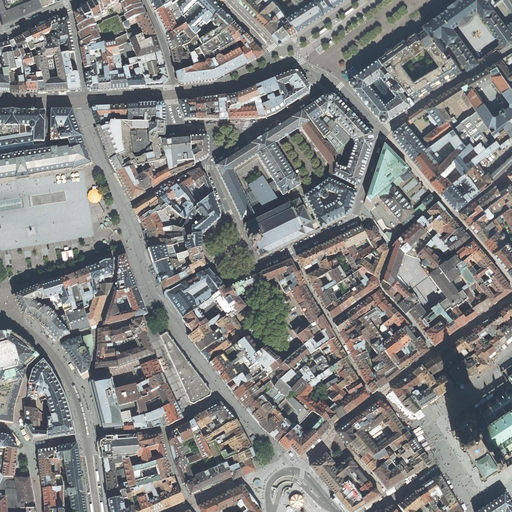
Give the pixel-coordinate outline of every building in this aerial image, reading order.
[(45,7),(41,0),(0,0),(0,17),(3,25),(45,7)] [(105,15),(103,10),(99,0),(94,0),(95,0),(93,1),(91,2),(91,1),(92,3),(87,5),(88,6),(93,20),(105,15)] [(99,0),(103,10),(107,8),(107,7),(111,5),(111,4),(114,3),(114,1),(117,0),(99,0)] [(125,15),(127,21),(145,14),(144,14),(138,0),(119,0),(121,3),(120,4),(125,15)] [(155,13),(168,5),(165,0),(149,0),(150,2),(155,13)] [(168,9),(177,29),(186,25),(196,34),(199,31),(196,28),(206,18),(209,22),(210,21),(220,11),(209,0),(179,0),(172,6),(168,9)] [(239,0),(240,1),(255,16),(272,0),(239,0)] [(260,21),(264,25),(274,15),(270,11),(273,8),(277,12),(281,9),(274,0),(272,0),(255,16),(260,21)] [(288,17),(289,19),(296,28),(298,30),(338,4),(344,0),(291,0),(293,1),(288,4),(291,8),(288,10),(291,14),(287,17),(288,17)] [(498,50),(498,51),(505,46),(511,42),(511,34),(505,26),(494,10),(486,0),(456,0),(447,7),(448,7),(434,17),(423,25),(425,28),(435,40),(438,37),(442,35),(448,43),(457,56),(463,64),(468,70),(479,63),(485,59),(485,58),(485,57),(488,55),(488,54),(487,53),(482,57),(481,58),(480,58),(478,58),(477,57),(475,58),(458,35),(458,34),(457,34),(453,28),(459,23),(460,24),(462,23),(464,22),(466,21),(468,19),(469,18),(471,16),(471,15),(471,14),(477,9),(482,16),(482,17),(483,17),(500,40),(498,41),(498,43),(498,45),(497,46),(494,49),(491,50),(492,52),(495,50),(496,49),(497,49),(498,50)] [(511,20),(505,26),(511,34),(511,0),(497,0),(495,2),(493,0),(486,0),(494,10),(495,8),(494,7),(503,0),(511,12),(511,20)] [(166,36),(177,29),(168,9),(172,6),(171,3),(168,5),(155,13),(158,19),(163,29),(166,36)] [(87,46),(102,42),(96,26),(93,20),(88,6),(87,7),(83,8),(83,10),(78,13),(74,14),(75,16),(76,19),(75,19),(75,20),(77,19),(78,21),(79,25),(76,26),(80,48),(87,47),(87,46)] [(285,14),(281,9),(277,12),(276,14),(284,24),(292,35),(295,33),(298,30),(296,28),(289,19),(285,21),(285,20),(284,19),(283,19),(281,18),(285,14)] [(212,32),(199,40),(203,47),(220,36),(219,35),(234,23),(226,16),(220,11),(210,21),(213,24),(212,24),(212,25),(214,27),(215,27),(216,27),(218,29),(213,32),(212,32)] [(127,21),(122,24),(125,30),(126,33),(127,34),(129,40),(142,35),(144,42),(155,37),(156,37),(151,26),(146,14),(145,14),(127,21)] [(268,28),(272,33),(284,24),(276,14),(274,15),(264,25),(268,28)] [(125,30),(122,24),(127,21),(125,15),(119,17),(117,15),(102,21),(102,23),(96,26),(102,42),(103,42),(104,41),(103,40),(113,36),(114,39),(118,37),(117,34),(125,30)] [(368,23),(370,26),(379,21),(377,18),(368,23)] [(56,21),(52,23),(51,31),(57,30),(59,38),(57,38),(60,55),(74,52),(71,37),(69,21),(66,19),(61,20),(56,21)] [(33,29),(29,32),(29,33),(33,42),(32,43),(33,46),(45,42),(44,36),(50,33),(51,31),(52,23),(39,27),(33,29)] [(190,53),(194,68),(204,65),(206,62),(206,61),(208,59),(209,60),(210,60),(210,58),(220,52),(229,47),(231,46),(235,44),(231,38),(237,33),(240,30),(237,26),(234,23),(219,35),(220,36),(203,47),(190,53)] [(272,33),(280,41),(282,41),(286,38),(287,38),(289,37),(289,36),(292,35),(284,24),(272,33)] [(186,25),(177,29),(166,36),(169,44),(171,51),(181,47),(183,46),(187,44),(189,43),(197,36),(196,35),(186,25)] [(391,47),(385,51),(386,52),(384,54),(379,58),(384,64),(392,74),(395,78),(398,81),(401,84),(414,100),(418,98),(420,97),(420,98),(429,93),(428,92),(433,89),(434,89),(443,84),(442,83),(447,80),(448,81),(456,76),(456,75),(459,73),(462,71),(459,67),(463,64),(457,56),(453,58),(446,49),(447,48),(438,37),(435,40),(425,28),(417,34),(415,32),(408,36),(409,38),(405,41),(404,39),(392,48),(391,47)] [(51,40),(57,38),(59,38),(57,30),(51,31),(50,33),(51,40)] [(241,38),(245,35),(245,34),(243,32),(241,30),(240,30),(237,33),(241,38)] [(26,35),(22,36),(29,48),(30,52),(33,59),(38,58),(37,53),(35,49),(33,46),(32,43),(33,42),(29,33),(26,35)] [(240,51),(247,64),(251,62),(255,59),(247,47),(253,42),(249,38),(245,35),(241,38),(237,33),(231,38),(235,44),(240,40),(245,48),(240,51)] [(130,41),(129,40),(127,34),(115,40),(117,47),(130,41)] [(344,48),(355,38),(352,34),(341,44),(344,48)] [(157,42),(155,37),(144,42),(142,35),(129,40),(130,41),(136,58),(144,56),(144,57),(154,54),(154,53),(160,51),(157,42)] [(19,52),(29,48),(22,36),(18,38),(14,40),(19,52)] [(187,44),(183,46),(187,54),(189,53),(190,53),(203,47),(199,40),(197,36),(189,43),(187,44)] [(37,53),(38,58),(42,74),(45,93),(57,93),(68,92),(65,75),(60,55),(57,38),(51,40),(52,45),(47,46),(45,42),(33,46),(35,49),(40,48),(41,52),(37,53)] [(120,89),(128,89),(125,77),(124,71),(123,68),(121,62),(117,47),(115,40),(114,39),(104,42),(108,66),(111,90),(120,89)] [(23,94),(27,93),(25,74),(22,62),(21,57),(19,52),(14,40),(11,41),(9,42),(11,47),(12,49),(13,53),(15,62),(17,70),(17,72),(18,76),(18,81),(20,94),(23,94)] [(0,55),(1,56),(2,56),(7,54),(5,48),(11,47),(9,42),(1,44),(0,44),(0,55)] [(105,91),(111,90),(108,66),(104,42),(103,42),(102,42),(87,46),(87,47),(89,57),(91,67),(84,68),(85,70),(91,69),(96,68),(99,91),(105,91)] [(247,47),(255,59),(260,56),(264,53),(259,48),(253,42),(247,47)] [(89,57),(87,47),(80,48),(81,53),(82,58),(89,57)] [(173,61),(176,74),(186,70),(194,68),(190,53),(189,53),(187,54),(183,56),(181,47),(171,51),(173,61)] [(30,52),(29,48),(19,52),(21,57),(22,62),(25,74),(27,93),(33,93),(38,93),(36,74),(29,75),(28,67),(34,66),(33,59),(30,52)] [(240,51),(239,50),(236,51),(222,59),(222,57),(219,57),(213,60),(213,61),(211,62),(209,61),(207,62),(206,62),(204,65),(194,68),(186,70),(176,74),(178,83),(181,85),(215,81),(217,80),(247,64),(240,51)] [(158,87),(162,86),(168,80),(164,65),(160,51),(154,53),(154,54),(144,57),(144,56),(136,58),(121,62),(123,68),(134,64),(136,64),(136,65),(139,65),(142,76),(143,76),(146,87),(145,87),(146,88),(158,87)] [(75,57),(74,52),(60,55),(65,75),(68,92),(75,92),(81,91),(78,74),(76,65),(74,66),(73,67),(74,73),(72,73),(70,65),(69,58),(70,57),(72,59),(72,61),(73,61),(76,61),(75,57)] [(511,69),(509,71),(505,64),(508,62),(509,64),(511,62),(511,52),(508,55),(495,63),(508,82),(511,87),(511,69)] [(13,53),(7,54),(2,56),(3,60),(0,59),(0,92),(5,92),(10,93),(10,81),(9,77),(9,74),(10,74),(10,72),(17,70),(15,62),(13,53)] [(91,67),(89,57),(82,58),(83,63),(84,68),(91,67)] [(42,74),(38,58),(33,59),(34,66),(36,65),(38,74),(36,74),(38,93),(41,93),(45,93),(42,74)] [(381,119),(382,120),(384,121),(385,121),(386,120),(387,120),(387,119),(388,119),(388,117),(389,118),(390,118),(411,104),(412,104),(415,102),(414,100),(401,84),(398,81),(396,83),(395,81),(391,77),(390,79),(388,77),(392,74),(384,64),(379,58),(367,67),(359,72),(356,74),(351,77),(351,78),(350,78),(350,80),(350,81),(351,82),(351,83),(352,84),(353,84),(354,85),(353,86),(354,86),(364,98),(363,98),(364,98),(364,99),(366,101),(368,104),(369,104),(378,116),(379,117),(380,116),(380,118),(380,119),(381,119)] [(511,87),(508,82),(495,63),(476,74),(459,84),(472,103),(477,111),(488,127),(489,128),(491,126),(494,126),(496,128),(491,132),(494,136),(495,137),(500,133),(498,130),(504,126),(511,136),(511,135),(511,120),(510,118),(511,116),(511,87)] [(146,88),(145,87),(146,87),(143,76),(142,76),(139,65),(136,65),(136,64),(134,64),(123,68),(124,71),(125,77),(128,89),(136,88),(146,88)] [(90,74),(85,74),(86,79),(87,89),(90,92),(93,91),(99,91),(96,68),(91,69),(91,72),(90,74)] [(9,74),(9,77),(10,81),(10,93),(10,94),(15,94),(20,94),(18,81),(18,76),(17,72),(10,74),(9,74)] [(304,81),(299,73),(293,72),(284,75),(274,79),(279,94),(282,102),(285,108),(308,93),(309,87),(304,81)] [(263,84),(255,87),(259,99),(265,118),(275,114),(285,108),(282,102),(279,94),(274,79),(267,82),(263,84)] [(468,106),(472,103),(459,84),(446,92),(432,100),(436,106),(448,121),(451,125),(457,121),(454,117),(452,119),(444,107),(461,95),(468,106)] [(265,118),(259,99),(255,87),(244,91),(236,95),(238,105),(230,107),(230,110),(229,112),(230,119),(246,119),(265,118)] [(338,153),(343,147),(349,140),(350,142),(372,135),(353,116),(332,94),(327,93),(320,99),(314,104),(310,106),(309,107),(305,109),(303,111),(324,139),(326,137),(338,153)] [(226,97),(226,107),(230,107),(238,105),(236,95),(232,96),(228,97),(226,97)] [(226,107),(226,97),(222,97),(217,98),(219,111),(219,120),(223,120),(227,120),(226,109),(226,107)] [(219,120),(219,111),(217,98),(211,98),(203,99),(205,110),(205,113),(205,120),(212,120),(219,120)] [(200,100),(195,100),(197,110),(199,120),(202,120),(205,120),(205,113),(205,110),(203,99),(200,100)] [(192,101),(187,101),(188,109),(195,109),(196,120),(197,120),(199,120),(197,110),(195,100),(192,101)] [(409,116),(411,118),(413,121),(428,110),(427,108),(436,106),(432,100),(411,114),(409,116)] [(180,104),(185,120),(189,120),(196,120),(195,109),(188,109),(187,101),(184,101),(182,102),(180,104)] [(150,105),(138,105),(139,118),(144,118),(144,123),(150,123),(151,118),(155,118),(155,104),(150,105)] [(159,104),(155,104),(155,118),(155,123),(165,123),(165,106),(163,104),(159,104)] [(127,106),(128,123),(132,123),(132,117),(139,118),(138,105),(134,105),(127,106)] [(110,122),(121,123),(128,123),(127,106),(120,106),(112,107),(112,111),(111,112),(110,122)] [(440,126),(448,121),(436,106),(427,108),(428,110),(431,114),(439,125),(440,126)] [(93,118),(96,127),(105,127),(104,122),(110,122),(111,112),(112,111),(112,107),(110,107),(101,107),(94,107),(92,108),(91,110),(93,118)] [(0,156),(10,155),(16,154),(37,151),(47,149),(45,143),(34,145),(34,142),(35,142),(37,142),(37,141),(42,141),(42,142),(44,142),(44,139),(44,135),(44,133),(44,128),(44,127),(44,122),(45,122),(44,120),(44,113),(45,113),(45,112),(45,111),(44,111),(42,111),(42,112),(39,112),(36,112),(36,111),(31,111),(31,112),(28,111),(25,111),(24,111),(18,111),(18,110),(16,110),(16,111),(12,111),(8,111),(8,110),(6,110),(6,111),(0,111),(0,110),(0,156)] [(68,139),(82,137),(76,121),(72,111),(51,110),(51,112),(50,141),(68,139)] [(488,127),(477,111),(473,114),(470,116),(461,123),(454,129),(462,140),(466,145),(470,142),(474,146),(481,141),(486,148),(497,140),(495,137),(494,136),(488,140),(482,132),(488,127)] [(216,167),(221,177),(232,171),(257,155),(259,158),(283,196),(287,193),(288,194),(289,193),(289,192),(300,185),(274,144),(301,127),(329,165),(328,174),(328,175),(333,176),(334,166),(335,158),(334,157),(337,155),(327,143),(325,144),(309,121),(308,122),(301,112),(258,139),(216,167)] [(427,145),(425,146),(427,148),(451,130),(450,127),(451,126),(451,125),(448,121),(440,126),(439,125),(422,138),(427,145)] [(121,128),(121,123),(110,122),(104,122),(105,127),(96,127),(102,142),(109,160),(124,154),(122,149),(122,145),(121,128)] [(413,159),(427,148),(425,146),(408,125),(406,122),(394,131),(394,135),(402,146),(413,159)] [(114,169),(116,172),(118,171),(140,166),(165,160),(159,140),(164,139),(164,136),(164,133),(165,123),(155,123),(150,123),(144,123),(132,123),(128,123),(121,123),(121,128),(122,145),(122,149),(124,154),(109,160),(112,166),(114,169)] [(454,128),(451,130),(427,148),(413,159),(422,170),(431,181),(444,170),(445,170),(459,154),(467,146),(466,145),(462,140),(454,129),(454,128)] [(373,141),(372,135),(350,142),(354,144),(354,145),(346,169),(336,166),(336,165),(335,165),(335,166),(334,166),(333,176),(357,188),(362,175),(370,151),(373,141)] [(486,187),(492,182),(503,172),(505,171),(511,163),(511,135),(511,136),(500,144),(497,140),(486,148),(479,154),(472,159),(471,159),(475,164),(470,169),(467,172),(481,191),(486,187)] [(70,145),(84,144),(83,140),(82,137),(68,139),(69,142),(70,145)] [(206,137),(190,138),(191,149),(193,149),(193,146),(194,146),(194,148),(197,148),(195,151),(191,153),(193,160),(194,164),(200,161),(206,158),(208,155),(208,139),(206,137)] [(165,160),(167,168),(170,177),(178,173),(192,167),(195,166),(194,164),(193,160),(191,153),(191,152),(191,149),(190,138),(177,139),(164,139),(159,140),(165,160)] [(459,154),(445,170),(444,170),(431,181),(436,186),(441,192),(462,175),(467,172),(470,169),(475,164),(471,159),(468,162),(467,161),(465,162),(461,157),(474,147),(479,154),(486,148),(481,141),(474,146),(470,142),(466,145),(467,146),(459,154)] [(0,180),(10,179),(15,178),(15,179),(20,178),(30,177),(30,176),(32,176),(34,175),(60,171),(61,171),(63,171),(64,170),(65,170),(66,170),(68,170),(72,169),(72,171),(74,170),(76,169),(77,169),(78,169),(86,166),(91,164),(92,164),(84,144),(70,145),(70,146),(47,149),(37,151),(16,154),(10,155),(0,156),(0,180)] [(380,198),(381,199),(383,197),(393,189),(394,189),(403,181),(404,182),(413,175),(408,169),(405,166),(389,149),(384,145),(379,161),(378,161),(379,162),(375,173),(368,192),(367,197),(365,202),(369,207),(367,209),(369,212),(375,207),(373,204),(380,198)] [(234,174),(259,158),(257,155),(232,171),(234,174)] [(118,177),(120,181),(140,174),(145,173),(147,172),(154,170),(156,169),(157,173),(159,171),(159,170),(167,168),(165,160),(140,166),(118,171),(116,172),(118,177)] [(127,193),(131,201),(145,193),(144,191),(150,187),(152,186),(153,188),(163,181),(170,177),(167,168),(164,169),(164,170),(155,174),(156,177),(144,181),(125,189),(127,193)] [(213,194),(209,183),(208,181),(200,169),(194,171),(187,174),(194,183),(202,194),(206,199),(213,194)] [(123,185),(125,189),(144,181),(156,177),(155,174),(154,170),(147,172),(145,173),(146,178),(138,180),(138,178),(141,177),(140,174),(120,181),(123,185)] [(234,174),(232,171),(221,177),(222,179),(241,220),(253,214),(234,174)] [(467,172),(462,175),(441,192),(448,200),(455,208),(459,208),(476,195),(481,191),(467,172)] [(181,178),(174,182),(188,200),(191,203),(195,208),(206,199),(202,194),(193,201),(184,189),(194,183),(187,174),(181,178)] [(249,186),(262,208),(277,200),(263,176),(249,186)] [(352,205),(356,193),(328,180),(305,197),(320,228),(333,222),(348,215),(350,213),(352,205)] [(171,184),(167,186),(174,195),(173,195),(185,208),(190,212),(195,208),(191,203),(188,200),(174,182),(171,184)] [(193,201),(202,194),(194,183),(184,189),(193,201)] [(505,187),(500,191),(499,191),(502,195),(506,201),(511,196),(511,186),(510,184),(505,187)] [(491,189),(477,200),(484,209),(488,205),(502,195),(499,191),(500,191),(496,185),(491,189)] [(173,195),(174,195),(167,186),(163,189),(161,190),(169,200),(175,206),(181,213),(179,216),(183,219),(186,220),(190,212),(185,208),(173,195)] [(401,223),(405,227),(435,200),(430,194),(429,195),(429,196),(422,202),(423,204),(413,212),(405,202),(406,201),(404,199),(403,198),(402,199),(394,189),(393,189),(383,197),(381,199),(380,200),(400,224),(401,223)] [(157,193),(153,195),(157,201),(160,199),(164,203),(166,206),(167,206),(169,207),(179,216),(181,213),(175,206),(174,207),(168,201),(169,200),(161,190),(157,193)] [(186,220),(183,226),(182,229),(186,229),(189,225),(197,213),(203,220),(193,227),(191,227),(191,230),(191,236),(201,234),(201,235),(212,225),(219,219),(220,215),(217,207),(213,194),(206,199),(195,208),(194,209),(190,212),(186,220)] [(135,212),(136,215),(157,201),(153,195),(139,205),(134,208),(134,210),(135,212)] [(493,211),(506,203),(506,202),(506,201),(502,195),(488,205),(493,211)] [(138,220),(164,203),(160,199),(157,201),(136,215),(137,218),(138,220)] [(257,252),(260,258),(305,236),(312,232),(314,231),(314,230),(313,230),(310,224),(311,224),(310,222),(304,209),(303,207),(302,207),(302,206),(303,205),(303,204),(302,204),(301,201),(300,202),(299,201),(300,201),(299,199),(297,200),(290,204),(289,203),(287,204),(287,205),(282,207),(281,207),(280,208),(274,211),(273,212),(267,214),(265,215),(266,215),(260,218),(258,218),(258,219),(253,221),(250,222),(246,225),(246,224),(244,225),(247,231),(246,231),(249,238),(253,247),(254,247),(257,253),(257,252)] [(481,211),(483,214),(486,212),(484,209),(477,200),(472,204),(474,208),(476,210),(474,212),(465,219),(467,222),(469,224),(479,217),(476,214),(481,211)] [(166,206),(164,203),(138,220),(139,221),(140,223),(142,222),(155,213),(160,212),(161,211),(160,210),(166,206)] [(422,217),(416,223),(424,231),(425,230),(427,228),(430,224),(431,224),(445,212),(441,207),(438,203),(427,212),(422,217)] [(509,206),(506,203),(493,211),(494,213),(494,216),(491,219),(489,221),(490,222),(493,220),(497,218),(503,213),(507,210),(511,209),(509,206)] [(463,216),(465,219),(474,212),(472,210),(474,208),(472,204),(460,213),(463,216)] [(493,211),(488,205),(484,209),(486,212),(489,216),(491,219),(494,216),(494,213),(493,211)] [(155,213),(164,229),(173,228),(182,229),(183,226),(179,225),(183,219),(179,216),(169,207),(161,212),(160,212),(155,213)] [(503,213),(504,215),(509,223),(511,228),(511,207),(511,209),(507,210),(503,213)] [(449,216),(445,212),(431,224),(430,226),(427,228),(425,230),(428,233),(432,230),(430,228),(431,227),(437,233),(452,220),(449,216)] [(489,216),(486,212),(483,214),(479,217),(469,224),(473,229),(477,233),(488,224),(484,219),(489,216)] [(164,229),(155,213),(142,222),(140,223),(141,227),(143,232),(148,230),(164,229)] [(493,220),(499,230),(501,228),(504,227),(501,222),(500,222),(497,218),(493,220)] [(448,239),(452,234),(460,228),(457,225),(452,220),(437,233),(435,236),(443,244),(448,239)] [(481,238),(484,241),(499,230),(493,220),(490,222),(488,224),(477,233),(481,238)] [(371,247),(374,251),(379,249),(384,244),(376,232),(370,223),(369,223),(365,225),(361,227),(367,238),(371,247)] [(416,223),(400,237),(409,247),(414,252),(415,252),(417,255),(425,247),(433,238),(428,233),(425,230),(424,231),(416,223)] [(356,265),(373,252),(374,251),(371,247),(358,254),(353,245),(367,238),(361,227),(352,231),(341,237),(345,248),(349,255),(350,258),(352,257),(356,265)] [(164,229),(148,230),(143,232),(145,237),(146,242),(148,242),(171,240),(173,240),(174,239),(186,237),(191,237),(191,236),(191,230),(186,229),(182,229),(173,228),(164,229)] [(448,249),(451,252),(461,245),(469,238),(465,234),(460,228),(452,234),(448,239),(443,244),(448,249)] [(501,228),(499,230),(484,241),(489,247),(493,252),(508,242),(503,237),(505,236),(505,234),(504,233),(503,233),(501,228)] [(384,234),(390,241),(396,236),(393,233),(389,233),(387,233),(384,234)] [(201,234),(191,236),(191,237),(186,237),(187,241),(184,242),(187,252),(192,251),(201,249),(201,242),(201,235),(201,234)] [(447,249),(448,249),(443,244),(435,236),(433,238),(425,247),(426,247),(418,255),(418,256),(423,261),(421,264),(421,265),(424,268),(425,268),(427,266),(428,267),(429,267),(434,272),(438,270),(455,257),(454,256),(443,265),(440,261),(428,249),(428,248),(431,248),(434,245),(435,245),(445,254),(449,251),(447,249)] [(319,247),(323,255),(325,258),(343,252),(346,257),(349,255),(345,248),(341,237),(330,242),(319,247)] [(397,304),(398,305),(410,296),(393,280),(395,278),(403,254),(416,258),(418,256),(418,255),(417,255),(415,252),(414,252),(414,253),(409,247),(400,237),(393,245),(393,247),(394,248),(392,252),(383,281),(386,284),(387,284),(396,292),(398,293),(400,296),(401,298),(396,303),(397,304)] [(172,242),(171,240),(148,242),(146,242),(147,245),(148,250),(164,247),(166,247),(172,246),(172,242)] [(176,256),(187,252),(184,242),(176,243),(175,244),(174,245),(172,246),(166,247),(164,247),(148,250),(149,254),(151,261),(152,265),(168,259),(174,256),(176,256)] [(475,246),(472,242),(461,251),(454,256),(455,257),(460,264),(463,262),(460,259),(465,255),(467,258),(469,257),(479,250),(475,246)] [(511,266),(511,247),(510,246),(511,245),(508,242),(493,252),(501,262),(508,270),(511,266)] [(373,252),(356,265),(362,269),(367,272),(373,276),(377,279),(383,263),(388,250),(386,247),(384,244),(379,249),(374,254),(373,252)] [(307,276),(311,283),(318,279),(325,276),(331,272),(325,261),(318,265),(321,270),(313,274),(309,267),(312,266),(317,263),(315,260),(323,255),(319,247),(305,254),(297,258),(303,268),(307,276)] [(202,251),(201,249),(192,251),(187,252),(176,256),(178,262),(184,260),(189,259),(202,254),(202,251)] [(482,253),(479,250),(469,257),(467,258),(463,262),(460,264),(461,265),(455,268),(457,270),(456,270),(458,273),(466,268),(467,271),(471,268),(468,263),(472,259),(476,264),(485,257),(482,253)] [(202,254),(189,259),(192,266),(203,260),(203,257),(202,254)] [(125,255),(118,258),(118,266),(117,274),(131,271),(128,264),(127,260),(125,255)] [(325,258),(323,255),(315,260),(317,263),(318,265),(325,261),(326,261),(325,258)] [(349,255),(346,257),(352,269),(347,273),(347,274),(346,275),(348,278),(357,272),(360,270),(362,269),(356,265),(352,257),(350,258),(349,255)] [(168,259),(175,277),(180,275),(181,274),(184,272),(187,277),(189,276),(192,274),(188,267),(186,266),(184,260),(178,262),(176,256),(174,256),(168,259)] [(468,301),(482,293),(478,287),(473,279),(467,271),(466,268),(458,273),(456,270),(455,271),(454,269),(455,268),(460,264),(455,257),(438,270),(449,285),(451,284),(459,277),(466,286),(460,290),(467,299),(468,301)] [(488,261),(485,257),(476,264),(480,270),(475,273),(471,268),(467,271),(473,279),(477,276),(483,272),(492,265),(488,261)] [(100,264),(95,266),(97,273),(99,280),(100,279),(102,285),(110,284),(113,272),(114,259),(108,261),(103,263),(100,264)] [(175,277),(168,259),(152,265),(154,269),(157,275),(159,281),(161,284),(175,277)] [(186,265),(186,266),(188,267),(192,274),(199,270),(206,266),(205,263),(203,260),(192,266),(190,266),(189,264),(186,265)] [(339,267),(335,260),(328,264),(332,271),(339,267)] [(270,269),(261,273),(262,277),(267,275),(269,280),(274,278),(276,277),(279,282),(283,280),(282,276),(283,275),(282,274),(283,274),(285,278),(297,273),(294,268),(290,261),(275,267),(270,269)] [(495,269),(492,265),(483,272),(477,276),(473,279),(478,287),(488,281),(487,279),(485,280),(482,276),(485,274),(490,280),(499,273),(495,269)] [(89,268),(86,269),(91,283),(93,288),(91,289),(94,299),(106,296),(108,296),(112,284),(112,283),(110,284),(102,285),(96,287),(95,281),(99,280),(97,273),(95,266),(89,268)] [(318,297),(346,279),(339,267),(332,271),(331,272),(325,276),(329,283),(323,286),(318,279),(311,283),(313,288),(318,297)] [(80,271),(73,274),(78,286),(80,294),(80,295),(83,303),(84,309),(87,317),(89,316),(90,315),(87,308),(89,307),(88,303),(89,303),(89,301),(94,300),(94,299),(91,289),(93,288),(91,283),(86,269),(80,271)] [(366,284),(370,292),(379,286),(378,283),(377,279),(373,276),(367,280),(363,275),(367,272),(362,269),(360,270),(357,272),(360,275),(366,283),(366,284)] [(174,308),(182,319),(209,301),(223,287),(214,277),(208,270),(201,274),(196,277),(199,283),(189,288),(185,282),(170,292),(170,293),(166,293),(166,297),(168,299),(168,300),(174,308)] [(457,306),(467,299),(460,290),(457,292),(451,284),(449,285),(438,270),(434,272),(429,276),(447,299),(439,306),(444,312),(449,308),(455,304),(457,305),(457,306)] [(133,276),(131,271),(117,274),(117,282),(125,281),(134,279),(133,276)] [(162,287),(164,290),(187,277),(184,272),(181,274),(180,275),(175,277),(161,284),(162,287)] [(360,275),(357,272),(348,278),(355,288),(361,298),(366,295),(370,292),(366,284),(366,283),(360,275)] [(258,274),(256,276),(260,285),(262,283),(265,282),(264,279),(262,277),(261,273),(258,274)] [(298,275),(297,273),(285,278),(283,279),(284,280),(283,280),(279,282),(281,285),(282,289),(285,294),(290,291),(288,287),(287,285),(300,279),(298,275)] [(491,306),(502,298),(511,291),(511,290),(507,284),(499,273),(490,280),(488,281),(478,287),(482,293),(491,306)] [(70,275),(66,277),(71,288),(73,297),(76,305),(83,303),(80,295),(80,294),(78,286),(73,274),(70,275)] [(63,278),(60,279),(65,290),(68,289),(71,297),(68,298),(71,309),(72,310),(77,309),(75,305),(76,305),(73,297),(71,288),(66,277),(63,278)] [(199,283),(196,277),(185,282),(189,288),(199,283)] [(321,302),(325,309),(335,302),(336,301),(333,295),(334,295),(334,294),(333,292),(340,287),(345,295),(349,292),(355,288),(348,278),(346,279),(318,297),(321,302)] [(48,282),(41,284),(46,299),(46,300),(47,304),(53,302),(55,305),(61,303),(64,312),(71,309),(68,298),(65,290),(60,279),(51,281),(48,282)] [(135,283),(134,279),(125,281),(117,282),(114,291),(119,293),(125,291),(137,287),(135,283)] [(245,280),(243,281),(244,285),(241,287),(244,292),(248,290),(251,288),(256,286),(253,281),(248,283),(247,279),(245,280)] [(302,282),(300,279),(287,285),(288,287),(290,291),(303,285),(302,282)] [(235,284),(230,287),(231,289),(233,293),(234,293),(237,297),(241,294),(244,292),(241,287),(244,285),(243,281),(235,284)] [(387,293),(396,303),(401,298),(400,296),(398,293),(396,292),(387,284),(386,284),(383,281),(382,281),(381,284),(383,288),(385,291),(387,293)] [(32,317),(46,329),(60,314),(57,311),(58,309),(55,305),(53,302),(47,304),(46,300),(41,304),(40,301),(46,299),(41,284),(31,288),(27,290),(14,296),(23,317),(29,315),(32,317)] [(307,292),(303,285),(290,291),(294,298),(298,305),(299,306),(311,299),(311,298),(307,292)] [(137,287),(125,291),(126,296),(130,307),(134,318),(147,315),(147,314),(144,307),(144,306),(143,302),(140,295),(137,287)] [(237,297),(234,293),(233,293),(231,289),(230,287),(227,288),(225,289),(223,287),(209,301),(182,319),(185,323),(190,330),(193,334),(206,325),(208,324),(213,320),(219,316),(222,320),(226,317),(231,314),(234,317),(239,313),(245,307),(237,297)] [(355,288),(349,292),(356,302),(358,300),(361,298),(355,288)] [(375,294),(369,298),(376,307),(377,307),(385,300),(382,295),(380,290),(375,294)] [(119,293),(114,291),(109,306),(103,325),(104,325),(113,323),(134,318),(130,307),(125,308),(123,300),(121,301),(120,298),(122,298),(122,297),(126,296),(125,291),(119,293)] [(349,292),(345,295),(344,296),(351,305),(353,304),(356,302),(349,292)] [(491,306),(482,293),(468,301),(471,308),(476,317),(484,311),(491,306)] [(338,300),(336,301),(335,302),(341,312),(346,309),(351,305),(344,296),(343,294),(337,298),(338,300)] [(406,314),(408,312),(417,305),(418,304),(420,303),(413,294),(410,296),(398,305),(401,309),(406,314)] [(88,317),(90,327),(97,325),(102,311),(106,296),(94,300),(89,311),(91,312),(90,315),(89,316),(87,317),(88,317)] [(365,300),(361,304),(367,313),(372,310),(369,307),(371,306),(374,309),(376,307),(369,298),(365,300)] [(318,309),(311,299),(299,306),(304,315),(307,320),(311,325),(322,316),(318,309)] [(388,303),(385,300),(377,307),(382,313),(391,307),(388,303)] [(327,312),(331,319),(336,315),(341,312),(335,302),(325,309),(327,312)] [(68,335),(90,327),(88,317),(87,317),(84,309),(83,303),(76,305),(75,305),(77,309),(72,310),(71,309),(64,312),(62,313),(60,314),(46,329),(52,336),(57,342),(63,337),(68,335)] [(357,307),(352,310),(358,318),(360,316),(361,318),(367,313),(361,304),(357,307)] [(412,317),(416,321),(420,318),(421,316),(425,314),(418,304),(417,305),(408,312),(412,317)] [(466,323),(476,317),(471,308),(462,315),(455,306),(457,305),(455,304),(449,308),(453,312),(447,316),(458,329),(466,323)] [(455,331),(458,329),(447,316),(444,312),(439,306),(438,305),(428,312),(425,314),(421,316),(423,318),(427,324),(437,317),(441,314),(446,322),(445,322),(446,324),(443,326),(450,335),(455,331)] [(361,318),(358,320),(365,329),(369,336),(372,333),(397,367),(400,372),(406,368),(410,365),(406,354),(403,349),(393,337),(383,325),(380,326),(380,330),(388,340),(384,343),(373,327),(382,321),(380,318),(385,315),(389,320),(397,313),(394,309),(391,307),(382,313),(377,307),(376,307),(374,309),(372,310),(367,313),(361,318)] [(504,309),(502,310),(505,316),(508,320),(509,320),(510,322),(511,324),(511,314),(509,310),(508,310),(507,307),(504,309)] [(336,327),(339,333),(352,324),(358,320),(357,319),(358,318),(352,310),(343,317),(334,323),(336,327)] [(499,312),(497,314),(502,322),(503,324),(507,322),(509,320),(508,320),(505,316),(502,310),(499,312)] [(401,317),(397,313),(389,320),(383,325),(393,337),(395,335),(393,334),(394,331),(389,326),(393,322),(400,329),(401,330),(406,326),(406,327),(408,325),(407,323),(405,322),(401,317)] [(237,321),(234,317),(231,314),(226,317),(229,322),(233,328),(239,324),(237,321)] [(493,317),(488,321),(493,329),(497,326),(502,322),(497,314),(493,317)] [(219,316),(213,320),(208,324),(206,325),(193,334),(199,342),(218,330),(229,322),(226,317),(222,320),(219,316)] [(323,317),(322,316),(311,325),(304,331),(297,336),(301,341),(304,345),(321,333),(328,327),(323,317)] [(416,321),(435,346),(444,340),(450,335),(443,326),(437,317),(427,324),(423,318),(421,319),(420,318),(416,321)] [(130,326),(123,328),(126,339),(147,333),(147,332),(145,324),(143,318),(131,321),(129,322),(130,326)] [(307,320),(300,326),(304,331),(311,325),(307,320)] [(358,320),(352,324),(358,334),(361,332),(365,329),(358,320)] [(511,336),(511,324),(510,322),(509,320),(507,322),(508,323),(504,325),(499,329),(497,326),(493,329),(495,333),(498,330),(506,342),(511,337),(511,336)] [(484,323),(481,325),(487,335),(488,337),(490,339),(493,337),(496,334),(495,333),(493,329),(488,321),(484,323)] [(229,322),(218,330),(223,337),(220,339),(218,341),(205,350),(212,359),(230,347),(236,342),(240,338),(233,328),(229,322)] [(243,329),(239,324),(233,328),(240,338),(246,334),(243,329)] [(358,334),(352,324),(339,333),(341,336),(342,338),(348,335),(349,336),(351,335),(352,335),(353,335),(358,334)] [(414,333),(408,325),(406,327),(406,326),(401,330),(410,342),(420,357),(425,353),(428,351),(419,338),(414,341),(412,338),(410,336),(414,333)] [(476,329),(471,332),(477,340),(478,341),(479,342),(481,344),(484,348),(489,344),(487,342),(484,337),(485,336),(487,338),(488,337),(487,335),(481,325),(476,329)] [(295,334),(297,336),(304,331),(300,326),(297,328),(293,331),(295,334)] [(332,333),(328,327),(321,333),(304,345),(303,346),(310,354),(312,353),(313,355),(317,360),(320,358),(324,355),(322,351),(321,350),(320,348),(329,342),(335,338),(332,333)] [(108,328),(99,330),(98,338),(98,345),(112,344),(112,343),(109,331),(108,328)] [(114,330),(109,331),(112,343),(112,344),(113,344),(113,346),(127,342),(126,339),(123,328),(114,330)] [(378,356),(372,360),(376,367),(373,368),(376,373),(372,375),(375,383),(379,389),(387,382),(393,378),(400,372),(397,367),(372,333),(369,336),(365,329),(361,332),(362,336),(363,342),(366,340),(378,356)] [(416,360),(420,357),(410,342),(401,330),(400,329),(398,330),(399,332),(395,335),(393,337),(403,349),(406,354),(410,365),(416,360)] [(223,337),(218,330),(199,342),(205,350),(218,341),(214,335),(217,333),(220,339),(223,337)] [(503,344),(506,342),(498,330),(495,333),(496,334),(493,337),(500,347),(503,344)] [(7,421),(12,422),(12,419),(13,418),(13,407),(26,372),(27,367),(39,357),(28,345),(23,341),(20,338),(11,333),(9,332),(5,332),(3,331),(0,331),(0,421),(7,423),(7,421)] [(344,341),(345,344),(351,340),(352,341),(359,338),(362,336),(361,332),(358,334),(358,336),(353,338),(352,335),(351,335),(349,336),(348,335),(342,338),(344,341)] [(468,347),(471,351),(472,352),(475,348),(477,346),(475,345),(479,342),(478,341),(477,340),(471,332),(466,336),(461,339),(468,348),(468,347)] [(150,343),(147,333),(126,339),(127,342),(113,346),(116,355),(117,357),(118,367),(127,364),(154,354),(150,343)] [(189,400),(191,403),(192,403),(194,404),(196,403),(197,402),(198,401),(199,401),(201,400),(204,398),(206,397),(210,395),(210,392),(207,388),(205,385),(198,376),(193,369),(189,363),(184,357),(177,348),(174,344),(166,333),(163,335),(161,337),(187,395),(189,400)] [(193,334),(188,336),(192,342),(195,345),(199,342),(193,334)] [(71,359),(81,374),(89,370),(92,352),(93,343),(92,335),(87,336),(80,338),(66,342),(62,346),(71,358),(71,359)] [(254,356),(259,352),(253,343),(248,336),(213,360),(217,365),(221,370),(224,374),(227,378),(231,382),(246,371),(257,363),(256,363),(257,362),(255,361),(254,360),(256,359),(254,356)] [(347,348),(350,353),(362,348),(361,346),(364,345),(363,342),(362,336),(359,338),(352,341),(351,340),(345,344),(347,348)] [(497,349),(500,347),(493,337),(490,339),(487,342),(489,344),(494,351),(497,349)] [(337,342),(335,338),(329,342),(320,348),(321,350),(322,349),(326,347),(327,348),(322,351),(324,355),(339,346),(337,342)] [(459,341),(457,343),(463,351),(464,350),(466,348),(468,350),(465,352),(467,354),(471,351),(468,347),(468,348),(461,339),(459,341)] [(199,342),(195,345),(198,348),(201,352),(205,350),(199,342)] [(491,354),(494,351),(489,344),(484,348),(481,344),(479,342),(475,345),(477,346),(475,348),(476,348),(477,348),(481,351),(482,350),(483,350),(488,357),(491,354)] [(452,346),(448,349),(454,358),(456,360),(454,361),(457,365),(460,363),(463,361),(466,359),(463,356),(467,354),(465,352),(464,350),(463,351),(457,343),(452,346)] [(98,345),(98,346),(97,359),(106,359),(117,357),(116,355),(113,346),(113,344),(112,344),(98,345)] [(351,356),(353,358),(366,352),(364,345),(361,346),(362,348),(350,353),(351,356)] [(307,359),(313,355),(312,353),(310,354),(303,346),(292,355),(285,361),(293,368),(301,361),(306,367),(311,363),(307,359)] [(253,380),(264,371),(273,364),(279,360),(271,353),(265,348),(259,352),(254,356),(256,359),(254,360),(255,361),(257,362),(256,363),(257,363),(246,371),(231,382),(237,389),(253,380)] [(344,353),(341,348),(331,354),(324,359),(326,361),(331,368),(346,358),(344,353)] [(485,360),(488,357),(483,350),(482,350),(481,351),(477,348),(476,348),(473,352),(472,353),(473,354),(474,353),(475,354),(476,354),(479,358),(482,362),(485,360)] [(439,355),(431,361),(439,371),(439,372),(445,368),(446,367),(448,371),(451,375),(457,385),(464,381),(470,378),(460,363),(457,365),(454,361),(456,360),(454,358),(448,349),(445,351),(439,355)] [(205,350),(201,352),(204,357),(208,362),(212,359),(205,350)] [(362,375),(372,394),(376,391),(379,389),(375,383),(372,375),(371,371),(370,371),(368,364),(367,363),(365,364),(363,360),(365,359),(368,358),(366,352),(353,358),(354,361),(362,375)] [(483,363),(482,362),(479,358),(476,354),(475,354),(466,360),(466,359),(463,361),(465,365),(466,364),(468,363),(470,362),(474,368),(477,373),(482,370),(486,368),(483,363)] [(96,366),(96,368),(107,368),(118,367),(117,357),(106,359),(97,359),(96,366)] [(349,368),(350,363),(349,362),(346,358),(331,368),(328,370),(330,373),(333,371),(336,375),(340,373),(349,368)] [(159,367),(156,360),(147,363),(140,366),(143,373),(146,381),(162,374),(159,367)] [(279,381),(280,380),(291,370),(283,363),(281,361),(279,360),(273,364),(264,371),(267,373),(267,374),(274,370),(277,366),(282,372),(276,377),(279,381)] [(52,418),(47,418),(47,427),(47,434),(47,439),(61,437),(75,435),(69,408),(67,402),(63,392),(61,389),(58,381),(51,371),(46,364),(43,361),(33,370),(31,377),(29,384),(28,391),(34,392),(38,393),(38,395),(38,396),(38,397),(40,398),(41,398),(42,397),(43,396),(44,395),(45,396),(47,399),(48,402),(47,403),(48,405),(52,418)] [(307,385),(310,383),(315,379),(310,373),(306,367),(301,361),(293,368),(285,361),(283,363),(291,370),(280,380),(288,387),(294,392),(293,392),(297,396),(307,385)] [(326,361),(310,373),(315,379),(319,376),(328,370),(331,368),(326,361)] [(427,364),(423,367),(430,377),(439,371),(431,361),(427,364)] [(472,377),(474,376),(466,364),(465,365),(463,361),(460,363),(470,378),(472,377)] [(475,374),(477,373),(474,368),(470,362),(468,363),(466,364),(474,376),(475,374)] [(511,366),(510,367),(509,368),(508,368),(508,369),(506,370),(505,370),(504,370),(504,371),(502,372),(501,372),(501,373),(502,373),(506,380),(505,381),(501,384),(500,384),(500,385),(497,386),(497,387),(494,389),(493,389),(490,391),(489,391),(489,392),(486,394),(486,393),(485,394),(483,396),(482,396),(482,397),(479,398),(478,398),(478,399),(475,401),(474,401),(474,402),(472,403),(471,403),(471,404),(468,406),(467,406),(466,406),(467,407),(469,409),(468,409),(464,411),(465,411),(465,412),(465,413),(466,414),(466,415),(467,416),(466,416),(459,420),(458,419),(457,419),(456,418),(455,419),(455,418),(454,418),(451,420),(453,424),(450,426),(450,427),(452,430),(452,429),(454,428),(454,429),(454,428),(455,427),(456,428),(456,427),(456,428),(456,429),(457,429),(461,435),(460,436),(461,436),(462,436),(462,437),(458,439),(458,440),(459,440),(460,443),(461,443),(461,442),(462,442),(463,442),(463,441),(465,440),(465,441),(465,443),(465,442),(472,453),(473,454),(472,455),(471,455),(471,456),(469,457),(470,457),(470,458),(471,460),(472,460),(474,459),(476,458),(476,459),(476,460),(476,459),(479,463),(481,466),(480,466),(481,467),(482,467),(480,468),(480,469),(478,470),(478,471),(480,473),(481,473),(482,472),(483,472),(484,471),(484,472),(484,471),(485,473),(486,475),(490,473),(489,472),(491,471),(492,472),(492,471),(494,469),(495,469),(495,468),(498,467),(499,466),(500,465),(500,466),(502,465),(503,464),(503,463),(504,463),(505,464),(506,466),(507,467),(506,468),(507,468),(507,467),(508,467),(510,466),(511,465),(511,464),(511,366)] [(418,371),(413,375),(418,381),(421,385),(423,383),(425,386),(423,388),(425,391),(430,388),(434,385),(432,381),(431,379),(430,377),(423,367),(418,371)] [(352,371),(349,368),(340,373),(336,375),(338,379),(324,386),(325,392),(326,392),(327,391),(329,389),(332,387),(336,385),(342,381),(354,374),(352,371)] [(328,370),(319,376),(322,380),(326,377),(330,373),(328,370)] [(267,373),(264,371),(253,380),(237,389),(242,396),(254,386),(252,383),(267,373)] [(137,375),(140,384),(146,381),(143,373),(137,375)] [(254,386),(242,396),(246,401),(259,390),(270,380),(274,387),(279,381),(276,377),(273,373),(268,376),(259,382),(254,386)] [(164,378),(162,374),(146,381),(140,384),(137,386),(140,393),(142,392),(145,397),(148,395),(147,393),(151,391),(166,384),(164,378)] [(356,377),(354,374),(342,381),(343,382),(337,386),(337,387),(341,384),(346,384),(347,386),(349,385),(358,380),(356,377)] [(413,375),(403,382),(392,390),(398,397),(399,398),(402,403),(412,396),(413,398),(425,391),(423,388),(421,385),(418,381),(413,375)] [(445,375),(432,381),(434,385),(434,386),(435,385),(436,387),(432,389),(437,398),(445,393),(453,388),(445,375)] [(307,385),(311,388),(322,380),(319,376),(315,379),(310,383),(307,385)] [(97,405),(103,429),(123,427),(121,417),(114,391),(111,379),(99,381),(92,382),(97,405)] [(259,390),(246,401),(251,406),(261,397),(259,394),(265,389),(267,388),(269,391),(275,387),(274,387),(270,380),(259,390)] [(261,397),(251,406),(256,412),(267,403),(268,403),(269,403),(279,395),(279,394),(288,387),(280,380),(279,381),(274,387),(275,387),(269,391),(263,396),(261,397)] [(358,380),(349,385),(349,386),(345,389),(350,397),(348,398),(356,407),(363,402),(368,398),(368,397),(364,390),(358,380)] [(237,389),(231,382),(226,385),(229,389),(232,393),(237,389)] [(136,402),(139,416),(146,414),(143,404),(161,396),(166,407),(175,403),(170,392),(166,384),(151,391),(147,393),(148,395),(145,397),(142,392),(140,393),(142,400),(136,402)] [(300,399),(312,409),(314,407),(313,404),(307,398),(304,398),(309,393),(312,390),(311,388),(307,385),(297,396),(300,399)] [(132,418),(139,416),(136,402),(142,400),(140,393),(137,386),(124,389),(114,391),(121,417),(131,414),(132,418)] [(356,407),(348,398),(342,403),(340,401),(342,399),(336,392),(332,387),(329,389),(333,394),(330,396),(328,391),(327,391),(326,392),(325,392),(323,392),(325,396),(326,397),(328,398),(330,400),(331,400),(332,401),(332,400),(334,401),(333,402),(335,405),(337,402),(339,405),(340,406),(347,414),(352,410),(356,407)] [(429,403),(437,398),(432,389),(430,388),(425,391),(413,398),(420,409),(429,403)] [(238,400),(242,396),(237,389),(232,393),(235,396),(238,400)] [(277,414),(266,424),(273,431),(284,421),(295,410),(299,415),(303,410),(305,408),(290,395),(286,399),(289,403),(280,410),(277,413),(277,414)] [(143,404),(146,414),(166,407),(161,396),(143,404)] [(409,409),(414,413),(420,409),(413,398),(412,396),(402,403),(404,405),(409,409)] [(276,409),(263,420),(266,424),(277,414),(277,413),(280,410),(289,403),(286,399),(276,409)] [(313,410),(318,416),(321,418),(330,427),(332,425),(334,424),(325,414),(329,411),(325,405),(321,399),(318,403),(314,407),(312,409),(313,410)] [(330,400),(325,405),(329,411),(338,420),(342,417),(347,414),(340,406),(339,405),(337,402),(335,405),(333,402),(332,403),(330,400)] [(246,401),(242,404),(244,407),(247,410),(251,406),(246,401)] [(374,405),(372,406),(378,415),(379,417),(381,416),(389,410),(388,408),(387,406),(379,402),(374,405)] [(179,410),(175,403),(166,407),(146,414),(139,416),(132,418),(135,430),(168,426),(183,418),(179,410)] [(267,403),(256,412),(263,420),(276,409),(274,406),(273,408),(269,403),(268,403),(267,403)] [(216,427),(218,430),(235,420),(228,412),(220,404),(215,407),(206,411),(211,421),(216,419),(221,425),(216,427)] [(251,406),(247,410),(249,413),(252,416),(256,412),(251,406)] [(369,408),(366,411),(373,421),(376,419),(375,417),(378,415),(372,406),(369,408)] [(38,427),(40,427),(38,410),(25,408),(26,418),(27,426),(31,425),(31,427),(34,427),(38,427)] [(278,435),(283,439),(292,430),(303,421),(310,413),(305,408),(303,410),(299,415),(299,416),(292,423),(284,429),(278,435)] [(353,436),(356,439),(355,439),(349,445),(355,452),(361,460),(368,454),(372,458),(383,450),(385,448),(389,446),(398,439),(408,432),(399,421),(391,409),(389,410),(381,416),(379,417),(376,419),(373,421),(364,427),(361,429),(357,432),(353,436)] [(38,410),(40,427),(47,427),(47,418),(38,410)] [(273,431),(278,435),(284,429),(292,423),(299,416),(299,415),(295,410),(284,421),(273,431)] [(283,439),(290,446),(300,435),(301,435),(301,434),(302,430),(307,425),(308,426),(318,416),(313,410),(310,413),(303,421),(292,430),(283,439)] [(206,411),(200,414),(203,421),(205,426),(211,423),(211,421),(206,411)] [(325,414),(334,424),(336,422),(339,420),(338,420),(329,411),(325,414)] [(359,415),(357,417),(364,427),(373,421),(366,411),(364,412),(359,415)] [(256,412),(252,416),(255,420),(259,424),(263,420),(256,412)] [(123,427),(123,430),(129,430),(135,430),(132,418),(131,414),(121,417),(123,427)] [(193,419),(199,429),(202,428),(205,426),(203,421),(200,414),(196,417),(193,419)] [(348,423),(348,424),(355,430),(357,432),(361,429),(364,427),(357,417),(355,418),(350,422),(348,423)] [(319,422),(312,430),(320,437),(325,432),(330,427),(321,418),(318,421),(319,422)] [(190,421),(188,423),(192,433),(199,429),(193,419),(190,421)] [(238,424),(235,420),(218,430),(208,435),(203,438),(206,445),(213,441),(212,437),(215,436),(216,439),(240,427),(238,424)] [(194,437),(192,433),(188,423),(176,429),(182,443),(193,438),(194,437)] [(208,435),(218,430),(216,427),(211,423),(205,426),(208,430),(206,431),(208,435)] [(266,424),(262,428),(266,431),(270,434),(273,431),(266,424)] [(347,446),(349,445),(355,439),(351,433),(355,430),(348,424),(336,433),(345,444),(347,446)] [(27,426),(24,426),(28,434),(29,436),(32,442),(40,440),(47,439),(47,434),(38,433),(35,433),(34,432),(34,427),(31,427),(31,425),(27,426)] [(241,430),(240,427),(216,439),(215,440),(218,447),(221,444),(227,442),(243,434),(241,430)] [(202,428),(199,429),(203,438),(208,435),(206,431),(203,432),(202,428)] [(182,443),(176,429),(172,433),(169,441),(169,443),(170,445),(174,461),(185,457),(181,447),(184,446),(182,443)] [(200,454),(203,459),(204,461),(212,457),(206,445),(203,438),(199,429),(192,433),(194,437),(193,438),(200,454)] [(320,437),(312,430),(303,438),(300,435),(290,446),(291,447),(293,449),(297,453),(300,456),(320,437)] [(273,431),(270,434),(272,436),(274,439),(278,435),(273,431)] [(13,432),(9,435),(17,446),(21,443),(13,432)] [(410,436),(408,432),(398,439),(389,446),(393,452),(396,451),(397,450),(398,450),(401,448),(413,440),(410,436)] [(141,435),(137,435),(140,450),(146,448),(146,446),(147,446),(148,448),(165,444),(163,440),(162,434),(153,436),(142,439),(141,435)] [(245,437),(243,434),(227,442),(228,444),(230,448),(231,448),(247,440),(245,437)] [(8,435),(1,447),(6,448),(18,449),(18,448),(13,442),(8,435)] [(103,458),(103,459),(118,457),(129,457),(133,456),(138,455),(138,453),(138,451),(140,450),(137,435),(109,437),(105,437),(105,441),(103,441),(102,442),(101,443),(100,443),(102,451),(103,458)] [(283,439),(279,443),(283,446),(287,451),(291,447),(290,446),(283,439)] [(212,458),(219,455),(221,454),(221,453),(218,447),(215,440),(213,441),(206,445),(212,457),(212,458)] [(248,443),(247,440),(231,448),(233,453),(227,455),(225,451),(228,450),(228,449),(221,453),(221,454),(225,460),(229,458),(231,457),(232,457),(251,448),(248,443)] [(416,445),(413,440),(401,448),(403,450),(398,454),(396,451),(393,452),(396,456),(399,454),(400,455),(401,454),(402,455),(409,450),(413,455),(420,450),(416,445)] [(141,465),(155,461),(168,458),(167,453),(165,444),(148,448),(146,448),(140,450),(138,451),(138,453),(138,455),(133,456),(129,457),(130,463),(132,467),(137,466),(141,465)] [(218,447),(221,453),(228,449),(226,446),(225,446),(225,445),(223,447),(221,444),(218,447)] [(67,446),(58,448),(59,451),(59,458),(60,458),(60,460),(64,459),(64,463),(65,463),(67,475),(60,476),(55,476),(55,479),(56,487),(58,487),(63,486),(64,500),(64,506),(64,509),(58,509),(58,511),(86,511),(84,495),(85,495),(84,489),(82,478),(79,461),(77,445),(67,446)] [(396,469),(404,480),(406,479),(413,474),(414,473),(409,464),(404,466),(403,463),(402,463),(401,462),(398,459),(396,456),(393,452),(389,446),(385,448),(387,451),(388,450),(389,451),(386,453),(387,455),(389,458),(393,465),(396,469)] [(16,464),(18,449),(6,448),(1,447),(0,448),(0,447),(0,473),(2,477),(14,477),(16,464)] [(39,460),(59,459),(59,458),(59,451),(58,448),(48,449),(39,451),(38,451),(39,456),(39,460)] [(233,460),(235,465),(237,465),(249,459),(255,456),(253,452),(251,448),(232,457),(233,460)] [(372,458),(373,460),(366,466),(370,470),(380,483),(387,491),(396,485),(404,480),(396,469),(389,473),(385,468),(390,464),(391,467),(393,465),(389,458),(387,455),(386,453),(383,450),(372,458)] [(429,464),(429,463),(425,457),(420,450),(413,455),(409,450),(402,455),(400,456),(400,455),(399,454),(396,456),(398,459),(401,458),(403,460),(401,462),(402,463),(403,463),(404,466),(409,464),(414,473),(415,473),(423,468),(429,464)] [(188,465),(203,459),(200,454),(186,459),(188,465)] [(332,492),(335,495),(348,483),(356,492),(359,490),(369,482),(361,473),(350,459),(343,464),(337,469),(333,464),(334,464),(326,454),(311,467),(318,476),(319,476),(323,482),(332,492)] [(364,463),(366,466),(373,460),(372,458),(368,454),(361,460),(364,463)] [(223,464),(219,455),(212,458),(216,467),(223,464)] [(267,459),(270,465),(276,462),(273,456),(267,459)] [(118,457),(103,459),(106,473),(107,486),(108,496),(109,500),(118,498),(117,492),(125,490),(130,489),(137,488),(132,467),(130,463),(129,457),(118,457)] [(175,464),(177,470),(188,466),(188,465),(186,459),(185,457),(174,461),(175,464)] [(155,461),(162,482),(173,477),(172,470),(169,462),(168,458),(155,461)] [(228,468),(235,465),(233,460),(230,461),(229,458),(225,460),(226,463),(228,468)] [(59,465),(59,459),(39,460),(40,468),(41,478),(50,476),(50,480),(55,479),(55,476),(60,476),(59,465)] [(252,465),(249,459),(237,465),(243,476),(249,473),(255,471),(252,465)] [(153,484),(162,482),(155,461),(141,465),(137,466),(132,467),(137,488),(153,484)] [(223,464),(216,467),(222,481),(226,479),(232,477),(228,468),(226,463),(223,464)] [(235,465),(228,468),(232,477),(233,480),(239,477),(243,476),(237,465),(235,465)] [(184,484),(185,484),(196,479),(195,477),(193,477),(188,466),(177,470),(179,476),(182,484),(184,484)] [(217,483),(222,481),(216,467),(207,471),(213,485),(217,483)] [(206,488),(213,485),(207,471),(195,477),(196,479),(201,491),(206,488)] [(50,480),(50,476),(41,478),(42,484),(43,489),(56,487),(55,479),(50,480)] [(6,497),(22,495),(33,493),(30,477),(29,477),(15,477),(14,477),(2,477),(0,481),(0,496),(0,497),(6,497)] [(175,482),(173,477),(162,482),(171,507),(176,505),(184,501),(183,499),(178,489),(175,482)] [(436,479),(432,481),(441,496),(439,500),(443,507),(438,510),(439,511),(443,511),(444,511),(443,510),(455,501),(451,495),(440,477),(439,477),(436,479)] [(185,484),(190,496),(195,493),(199,492),(199,491),(201,491),(196,479),(185,484)] [(427,484),(422,487),(435,506),(439,500),(441,496),(432,481),(427,484)] [(171,507),(162,482),(153,484),(164,510),(168,509),(171,507)] [(372,486),(369,482),(359,490),(356,492),(358,495),(359,497),(361,495),(360,494),(361,493),(365,497),(374,489),(372,486)] [(346,510),(347,511),(353,511),(358,509),(364,505),(361,500),(359,497),(358,495),(356,492),(348,483),(335,495),(341,503),(346,510)] [(160,511),(164,510),(153,484),(143,486),(147,494),(152,492),(154,498),(148,500),(152,511),(160,511)] [(58,487),(56,487),(43,489),(44,499),(45,507),(51,507),(64,506),(64,500),(63,486),(58,487)] [(130,489),(132,498),(143,493),(144,495),(147,494),(143,486),(137,488),(130,489)] [(223,499),(244,489),(243,487),(242,488),(241,487),(240,487),(238,488),(237,489),(237,488),(235,489),(235,490),(234,490),(232,490),(232,491),(231,491),(229,492),(228,493),(227,494),(227,493),(223,495),(222,496),(222,495),(218,497),(219,497),(218,498),(217,498),(208,502),(209,502),(207,503),(207,502),(204,504),(203,505),(202,504),(199,506),(199,507),(198,508),(199,510),(200,510),(205,507),(214,503),(223,499)] [(418,490),(414,492),(423,504),(424,503),(426,504),(428,503),(430,505),(426,508),(428,511),(432,511),(437,509),(435,506),(422,487),(418,490)] [(135,511),(134,506),(132,498),(130,489),(125,490),(129,506),(130,511),(135,511)] [(223,499),(214,503),(218,511),(237,504),(238,503),(244,499),(249,495),(247,492),(244,489),(223,499)] [(380,495),(374,489),(365,497),(366,497),(361,500),(364,505),(373,499),(380,495)] [(130,511),(129,506),(125,490),(117,492),(118,498),(109,500),(111,510),(111,511),(130,511)] [(439,511),(438,510),(437,509),(432,511),(428,511),(426,508),(423,504),(414,492),(406,498),(397,505),(402,511),(439,511)] [(7,511),(7,508),(26,508),(35,508),(33,495),(33,493),(22,495),(6,497),(0,497),(0,499),(0,511),(7,511)] [(139,504),(134,506),(135,511),(152,511),(148,500),(147,494),(144,495),(137,498),(139,504)] [(249,495),(244,499),(238,503),(237,504),(238,505),(240,508),(243,511),(261,511),(259,510),(257,506),(249,495)] [(511,511),(511,510),(504,498),(503,497),(489,507),(488,508),(487,508),(481,511),(511,511)] [(456,503),(455,501),(443,510),(444,511),(443,511),(445,511),(447,511),(457,505),(456,503)] [(200,511),(218,511),(214,503),(205,507),(200,510),(199,510),(200,511)]
